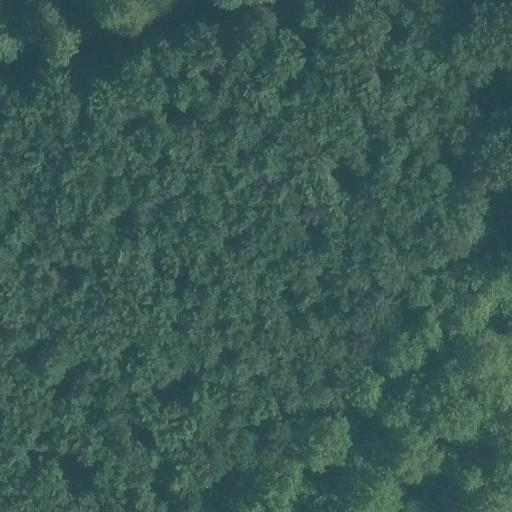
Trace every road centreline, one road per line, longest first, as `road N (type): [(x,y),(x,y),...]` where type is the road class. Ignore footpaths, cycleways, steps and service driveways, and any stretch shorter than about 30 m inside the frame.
road 1 (track): [(464,0),(466,41),(506,194),(471,214),(227,511)]
road 2 (track): [(260,0),(0,82)]
